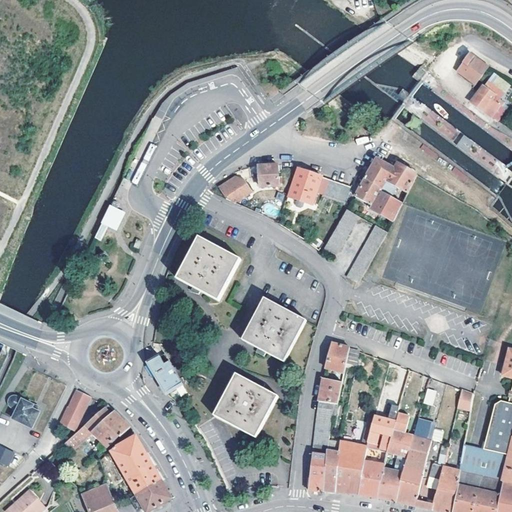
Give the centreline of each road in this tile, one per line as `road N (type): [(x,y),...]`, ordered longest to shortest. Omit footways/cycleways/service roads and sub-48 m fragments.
road 1 (tertiary): [(190,191),(240,146),(432,13),(478,10),(511,29)]
road 2 (residential): [(190,191),(292,243),(324,270),(336,294),(326,332)]
road 3 (residential): [(326,332),(308,414),(298,494),(304,506)]
road 4 (residential): [(326,332),(475,386)]
road 5 (residential): [(0,493),(36,457),(72,380),(83,373)]
road 6 (tertiary): [(138,302),(190,191)]
